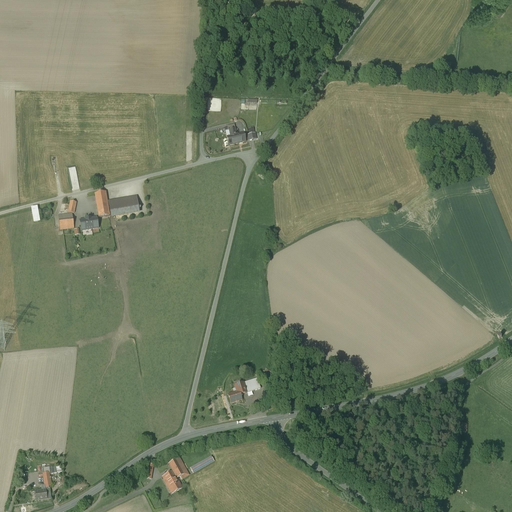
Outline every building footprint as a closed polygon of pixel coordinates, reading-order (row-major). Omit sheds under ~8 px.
[(504,3),(496,13),(500,16),(508,7),(504,3)] [(229,146),(246,142),(244,134),(237,136),(235,129),(228,131),(225,131),(229,146)] [(70,168),(72,190),(79,190),(77,168),(70,168)] [(109,216),(105,193),(95,195),(99,218),(109,216)] [(136,197),(108,202),(111,219),(139,214),(136,197)] [(76,203),(70,202),(68,213),(74,214),(76,203)] [(37,207),(31,208),(34,224),(40,222),(37,209),(37,207)] [(40,217),(41,218),(42,219),(43,220),(44,221),(46,221),(47,221),(48,220),(50,219),(51,218),(51,217),(52,216),(52,214),(51,213),(51,212),(50,210),(49,210),(47,209),(46,209),(45,209),(43,209),(42,210),(41,211),(40,212),(40,214),(40,215),(40,217)] [(72,216),(58,218),(58,219),(60,230),(62,230),(74,229),(72,216)] [(80,221),(81,232),(98,229),(97,219),(91,219),(91,218),(85,220),(80,221)] [(257,379),(250,382),(254,392),(260,389),(257,379)] [(250,382),(243,384),(244,387),(244,388),(246,394),(254,392),(250,382)] [(237,393),(228,395),(231,404),(242,401),(240,396),(246,394),(244,388),(244,387),(243,384),(235,386),(237,393)] [(211,457),(190,469),(193,474),(214,462),(211,457)] [(179,459),(169,465),(173,472),(177,479),(180,477),(180,478),(181,478),(182,480),(183,479),(189,476),(179,459)] [(154,466),(146,465),(144,479),(151,480),(154,466)] [(50,471),(44,472),(46,484),(40,485),(40,488),(35,489),(36,500),(50,498),(48,487),(52,486),(50,471)] [(177,479),(173,472),(162,478),(172,495),(182,489),(177,479)]
